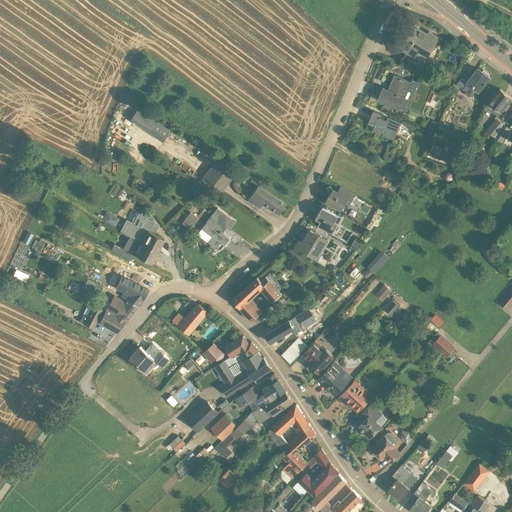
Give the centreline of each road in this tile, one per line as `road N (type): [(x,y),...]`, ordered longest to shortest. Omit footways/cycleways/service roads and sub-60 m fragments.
road 1 (residential): [(210,295),(291,220),(389,0)]
road 2 (unclassified): [(0,496),(150,303),(180,287),(210,295)]
road 3 (residential): [(390,511),(350,473),(261,341),(210,295)]
